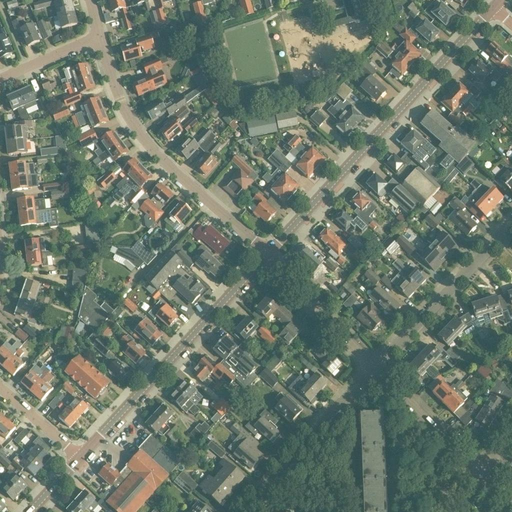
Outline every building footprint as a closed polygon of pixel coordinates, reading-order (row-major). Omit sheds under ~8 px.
[(50,0),(33,5),(35,11),(52,6),(50,0)] [(70,0),(55,4),(58,17),(73,13),(70,0)] [(108,0),(112,13),(120,10),(123,20),(120,20),(124,32),(137,28),(132,12),(127,13),(122,0),(108,0)] [(133,0),(135,6),(143,4),(145,13),(150,12),(146,0),(133,0)] [(157,0),(160,9),(165,8),(162,0),(157,0)] [(248,0),(239,0),(242,8),(244,17),(252,15),(250,5),(248,0)] [(273,0),(264,0),(267,10),(276,7),(273,0)] [(287,0),(290,8),(301,5),(299,0),(287,0)] [(367,0),(342,0),(349,24),(365,19),(363,12),(370,10),(367,0)] [(443,0),(455,10),(460,5),(462,8),(464,6),(466,6),(467,5),(467,3),(469,0),(443,0)] [(16,1),(6,4),(9,11),(18,7),(16,1)] [(202,2),(193,5),(198,25),(207,22),(202,2)] [(427,10),(424,13),(432,21),(435,17),(445,26),(446,25),(448,25),(450,23),(450,22),(454,17),(441,5),(440,5),(437,2),(434,2),(431,5),(430,6),(428,9),(427,10)] [(413,3),(408,9),(412,12),(409,15),(414,20),(422,11),(413,3)] [(163,10),(156,12),(159,23),(166,21),(163,10)] [(235,10),(228,12),(231,21),(238,19),(235,10)] [(156,12),(149,14),(152,25),(159,23),(156,12)] [(73,13),(58,17),(61,29),(63,29),(69,27),(71,27),(76,25),(73,13)] [(21,20),(13,24),(17,35),(22,33),(28,47),(40,42),(33,26),(25,29),(21,20)] [(44,21),(38,24),(45,40),(51,37),(44,21)] [(425,22),(417,31),(413,27),(408,32),(416,39),(420,35),(422,37),(420,39),(427,45),(428,43),(429,44),(430,43),(432,43),(434,41),(434,39),(438,34),(425,22)] [(0,59),(4,57),(6,58),(10,56),(10,55),(12,54),(9,47),(12,46),(8,39),(6,40),(3,34),(5,33),(2,28),(0,28),(0,59)] [(405,29),(400,36),(410,45),(416,39),(408,32),(405,29)] [(129,47),(121,49),(123,55),(122,56),(123,60),(125,61),(125,62),(141,57),(139,51),(142,50),(143,52),(154,48),(151,40),(159,37),(158,33),(150,36),(127,43),(129,47)] [(55,38),(57,43),(64,40),(61,35),(55,38)] [(382,42),(376,49),(386,59),(388,57),(393,62),(390,66),(394,69),(390,74),(397,81),(401,76),(402,76),(410,67),(391,49),(382,42)] [(493,43),(486,51),(493,57),(491,59),(502,69),(498,73),(502,76),(510,83),(511,80),(511,67),(504,60),(508,56),(493,43)] [(395,45),(391,49),(410,67),(418,58),(421,55),(412,47),(408,49),(403,44),(399,49),(395,45)] [(150,77),(133,84),(134,85),(133,86),(135,90),(136,91),(138,96),(166,84),(161,72),(159,73),(157,70),(161,68),(158,60),(143,66),(146,75),(149,74),(150,77)] [(365,61),(356,71),(368,81),(361,88),(377,102),(386,92),(371,78),(377,72),(365,61)] [(474,64),(468,71),(481,83),(486,77),(490,81),(492,79),(496,82),(502,76),(498,73),(493,69),(490,72),(478,61),(474,65),(474,64)] [(67,79),(61,81),(63,87),(91,77),(89,72),(89,70),(89,67),(87,66),(87,65),(72,70),(71,68),(64,70),(67,79)] [(91,77),(63,87),(64,91),(72,89),(74,95),(63,99),(66,107),(81,101),(79,94),(94,89),(94,88),(95,87),(94,83),(92,82),(91,77)] [(47,80),(41,83),(45,93),(56,89),(53,82),(49,84),(47,80)] [(204,92),(208,89),(214,85),(211,81),(197,89),(200,94),(204,92)] [(343,84),(335,93),(344,101),(352,92),(343,84)] [(454,89),(450,93),(461,104),(465,107),(462,110),(467,115),(474,108),(469,103),(475,98),(476,99),(482,93),(473,85),(468,91),(459,84),(458,85),(456,85),(453,87),(454,89)] [(489,86),(483,93),(491,101),(497,94),(489,86)] [(30,88),(18,93),(26,111),(37,106),(30,88)] [(213,90),(208,94),(218,109),(224,105),(213,90)] [(13,93),(6,96),(10,105),(6,107),(9,112),(12,111),(13,112),(17,110),(23,123),(30,120),(26,111),(18,93),(14,95),(13,93)] [(442,102),(441,103),(452,113),(461,104),(450,93),(446,98),(444,98),(442,100),(442,102)] [(159,101),(145,110),(145,111),(145,112),(147,116),(149,116),(152,121),(169,110),(172,115),(197,97),(196,97),(187,104),(182,96),(174,102),(172,100),(166,104),(163,99),(159,101)] [(45,97),(38,100),(44,114),(51,111),(45,97)] [(166,127),(160,132),(164,136),(164,138),(166,141),(168,141),(169,142),(181,131),(176,125),(189,114),(184,108),(198,99),(197,97),(172,115),(173,116),(164,124),(166,127)] [(75,116),(72,117),(74,123),(103,111),(101,106),(101,105),(100,100),(99,100),(98,99),(83,105),(85,111),(75,115),(75,116)] [(332,106),(332,107),(354,128),(363,118),(346,102),(343,105),(339,102),(338,104),(334,108),(332,106)] [(497,110),(489,103),(485,108),(493,115),(497,110)] [(75,114),(84,111),(81,105),(73,108),(75,114)] [(332,107),(327,111),(338,121),(334,126),(346,137),(354,128),(332,107)] [(66,108),(52,113),(55,121),(69,115),(66,108)] [(103,111),(74,123),(76,128),(80,126),(80,127),(90,123),(92,128),(108,122),(107,121),(108,120),(106,116),(105,116),(103,111)] [(318,111),(309,120),(318,128),(327,120),(318,111)] [(432,111),(420,125),(438,141),(439,140),(443,143),(438,148),(446,154),(455,162),(458,165),(467,155),(475,147),(477,144),(457,127),(453,131),(450,128),(450,127),(432,111)] [(295,112),(276,116),(279,129),(298,125),(295,112)] [(274,117),(247,123),(250,138),(277,132),(274,117)] [(193,118),(182,128),(187,133),(198,123),(193,118)] [(229,125),(234,131),(238,127),(233,121),(229,125)] [(19,128),(5,130),(7,143),(26,140),(25,133),(27,133),(26,128),(32,128),(31,122),(19,123),(19,128)] [(92,130),(90,131),(88,127),(80,130),(82,135),(78,138),(80,143),(95,135),(92,130)] [(189,138),(177,151),(178,151),(178,153),(181,155),(182,156),(187,160),(198,147),(203,152),(216,138),(208,130),(194,144),(189,138)] [(103,147),(95,153),(98,157),(121,142),(117,137),(117,135),(116,133),(114,132),(100,141),(103,147)] [(413,132),(409,137),(414,141),(412,143),(419,150),(420,149),(428,156),(433,150),(413,132)] [(98,141),(95,135),(80,143),(83,149),(98,141)] [(279,135),(277,136),(286,145),(283,148),(289,154),(294,149),(316,169),(325,160),(312,148),(307,153),(299,145),(302,142),(295,136),(289,142),(287,140),(286,142),(279,135)] [(408,136),(401,145),(413,156),(415,158),(412,162),(424,173),(429,168),(430,169),(435,163),(428,156),(420,149),(419,150),(412,143),(414,141),(409,137),(408,136)] [(206,155),(195,167),(200,171),(200,173),(203,175),(204,175),(205,176),(216,164),(210,158),(221,146),(214,140),(216,138),(203,152),(206,155)] [(26,140),(7,143),(8,156),(27,154),(26,140)] [(121,142),(98,157),(102,163),(110,157),(114,162),(128,152),(127,152),(128,150),(126,148),(124,147),(121,142)] [(475,147),(467,155),(472,159),(479,151),(475,147)] [(59,148),(40,151),(41,158),(60,155),(59,148)] [(294,149),(289,154),(299,162),(294,167),(307,179),(316,169),(294,149)] [(277,150),(272,155),(289,170),(293,165),(277,150)] [(446,172),(435,183),(436,184),(438,183),(441,185),(458,165),(455,162),(446,154),(437,164),(446,172)] [(289,170),(272,155),(267,161),(278,170),(271,177),(277,183),(292,196),(297,191),(296,190),(298,187),(285,175),(289,170)] [(394,155),(384,165),(405,183),(401,188),(391,178),(390,179),(419,205),(420,204),(423,207),(440,188),(439,187),(441,185),(438,183),(436,184),(435,183),(424,173),(412,162),(407,167),(394,155)] [(53,157),(37,159),(38,166),(54,164),(53,157)] [(97,166),(102,163),(98,157),(93,161),(97,166)] [(237,157),(232,162),(247,177),(252,171),(237,157)] [(455,169),(465,179),(476,167),(465,157),(455,169)] [(503,168),(491,180),(503,191),(506,187),(510,191),(511,189),(511,173),(508,170),(511,166),(511,165),(504,158),(499,164),(503,168)] [(127,177),(117,187),(121,190),(120,191),(143,169),(139,165),(139,163),(137,161),(135,161),(134,160),(122,172),(127,177)] [(10,168),(7,168),(7,176),(10,176),(11,179),(36,176),(36,175),(34,175),(33,164),(25,165),(25,164),(9,166),(10,168)] [(147,173),(143,169),(120,191),(124,195),(132,188),(136,192),(129,199),(134,204),(145,193),(140,189),(152,178),(151,177),(151,175),(148,173),(147,173)] [(239,171),(224,188),(237,200),(252,182),(239,171)] [(110,172),(98,183),(104,189),(116,178),(110,172)] [(484,173),(481,176),(489,184),(492,181),(484,173)] [(36,176),(11,179),(12,192),(28,190),(27,183),(37,182),(36,176)] [(368,184),(366,185),(381,199),(386,193),(389,197),(389,198),(409,216),(419,205),(390,179),(385,184),(375,176),(371,180),(369,180),(367,182),(368,184)] [(271,185),(268,189),(283,203),(287,200),(288,200),(292,196),(277,183),(274,187),(271,185)] [(60,184),(43,186),(44,193),(61,191),(60,184)] [(148,200),(140,209),(147,216),(145,218),(147,227),(149,229),(163,214),(160,211),(173,196),(161,185),(152,195),(155,197),(150,202),(148,200)] [(92,186),(82,193),(85,198),(96,191),(92,186)] [(481,186),(476,191),(494,208),(503,199),(492,190),(489,193),(481,186)] [(69,191),(51,193),(52,202),(70,200),(69,194),(74,194),(74,191),(69,191)] [(149,197),(152,195),(148,191),(145,194),(145,193),(134,204),(134,205),(132,207),(136,211),(150,198),(149,197)] [(476,191),(463,205),(473,214),(477,210),(485,218),(494,208),(476,191)] [(352,201),(350,203),(366,217),(374,207),(370,204),(370,203),(359,193),(355,197),(354,197),(352,199),(352,201)] [(254,203),(248,209),(259,219),(260,218),(266,224),(276,214),(265,204),(267,202),(258,194),(252,201),(254,203)] [(33,199),(18,201),(19,214),(46,211),(45,200),(33,201),(33,199)] [(456,200),(451,206),(459,214),(451,221),(467,236),(476,226),(461,212),(465,208),(456,200)] [(93,201),(90,207),(97,211),(101,204),(93,201)] [(181,203),(165,221),(175,229),(190,212),(181,203)] [(46,211),(19,214),(21,227),(52,224),(51,218),(57,218),(57,210),(46,211)] [(335,220),(334,221),(346,232),(350,227),(354,231),(356,229),(362,234),(369,227),(358,216),(354,219),(351,216),(349,218),(343,212),(338,216),(337,216),(335,218),(335,220)] [(396,220),(399,224),(400,224),(405,219),(400,215),(396,219),(396,220)] [(430,215),(425,221),(434,230),(440,224),(430,215)] [(371,222),(368,225),(370,226),(369,226),(374,230),(377,227),(373,223),(372,223),(371,222)] [(97,223),(85,224),(85,231),(98,230),(97,223)] [(191,229),(188,233),(193,237),(193,236),(198,241),(200,238),(219,255),(229,244),(210,227),(206,231),(201,227),(196,233),(191,229)] [(320,237),(318,238),(332,251),(329,254),(336,260),(348,248),(327,229),(323,233),(321,233),(319,235),(320,237)] [(440,232),(429,244),(446,260),(452,253),(449,250),(454,245),(440,232)] [(99,236),(86,238),(87,244),(100,243),(99,236)] [(352,236),(348,241),(359,251),(363,246),(352,236)] [(401,237),(396,243),(409,256),(415,250),(401,237)] [(389,238),(381,247),(391,256),(399,247),(389,238)] [(38,241),(24,243),(26,255),(45,253),(43,239),(38,239),(38,241)] [(131,250),(130,250),(144,264),(144,263),(148,267),(157,256),(148,252),(138,242),(137,243),(131,250)] [(429,244),(417,256),(431,269),(436,264),(439,267),(446,260),(429,244)] [(92,246),(76,247),(77,254),(92,253),(92,246)] [(203,257),(196,265),(203,271),(203,270),(209,275),(210,273),(216,279),(224,271),(211,259),(213,256),(202,246),(197,252),(203,257)] [(144,264),(130,250),(118,249),(115,256),(128,262),(138,270),(144,264)] [(300,258),(299,260),(314,274),(324,263),(314,254),(313,255),(307,250),(303,255),(302,254),(299,257),(300,258)] [(181,251),(176,257),(190,269),(195,264),(181,251)] [(357,251),(353,255),(362,264),(366,260),(357,251)] [(45,253),(26,255),(27,268),(41,266),(42,268),(48,267),(47,258),(53,257),(52,252),(45,253)] [(170,252),(144,280),(167,300),(176,291),(192,305),(209,287),(170,252)] [(340,258),(337,262),(342,267),(345,263),(340,258)] [(401,266),(397,270),(417,290),(427,280),(415,269),(410,275),(401,266)] [(369,270),(364,276),(375,286),(380,281),(369,270)] [(385,277),(381,281),(391,291),(392,291),(396,287),(397,288),(408,299),(417,290),(397,270),(400,273),(391,283),(385,277)] [(27,282),(22,294),(36,298),(40,287),(27,282)] [(85,287),(78,319),(95,334),(110,316),(94,302),(96,299),(96,296),(85,287)] [(378,288),(369,297),(384,311),(383,312),(387,316),(389,315),(391,317),(394,314),(395,316),(397,316),(400,312),(400,310),(399,309),(400,308),(388,296),(388,297),(378,288)] [(156,291),(150,297),(155,301),(160,295),(156,291)] [(22,294),(19,305),(32,310),(36,298),(22,294)] [(352,295),(343,305),(348,310),(358,300),(352,295)] [(496,297),(484,301),(491,324),(490,321),(497,318),(498,320),(503,324),(504,324),(505,325),(511,323),(507,310),(506,307),(500,309),(496,297)] [(127,299),(122,304),(133,314),(138,309),(127,299)] [(257,311),(252,316),(261,324),(265,319),(267,320),(272,315),(286,329),(279,337),(289,346),(305,328),(275,301),(272,304),(267,299),(266,299),(267,299),(257,310),(256,310),(257,311)] [(471,305),(473,311),(466,315),(475,331),(477,334),(482,331),(479,328),(491,324),(484,301),(471,305)] [(160,313),(156,317),(169,329),(170,327),(170,328),(174,325),(173,324),(178,319),(170,312),(172,311),(166,306),(165,308),(161,304),(156,309),(160,313)] [(19,305),(15,316),(28,321),(27,323),(35,326),(38,317),(43,318),(44,314),(37,311),(32,310),(19,305)] [(367,308),(358,318),(372,332),(373,331),(375,331),(377,328),(377,326),(382,322),(377,317),(380,313),(373,306),(369,310),(367,308)] [(475,331),(466,315),(458,320),(456,318),(447,328),(457,338),(461,333),(463,335),(465,337),(475,331)] [(236,333),(234,335),(245,346),(256,334),(256,333),(254,331),(257,328),(248,319),(235,332),(236,333)] [(110,321),(103,329),(109,334),(116,327),(110,321)] [(145,321),(136,331),(152,346),(154,345),(155,345),(157,343),(157,341),(161,337),(155,331),(155,330),(145,321)] [(62,324),(58,340),(71,343),(75,327),(62,324)] [(28,325),(23,330),(33,340),(38,334),(28,325)] [(263,327),(259,332),(266,339),(270,334),(263,327)] [(447,328),(438,337),(448,347),(457,338),(447,328)] [(28,337),(19,330),(15,335),(24,342),(28,337)] [(488,331),(484,335),(489,340),(493,336),(488,331)] [(270,334),(266,339),(272,344),(276,340),(270,334)] [(145,354),(132,343),(134,341),(128,335),(126,337),(124,336),(120,341),(128,347),(123,352),(136,364),(137,363),(138,364),(142,359),(141,358),(145,354)] [(99,338),(92,346),(104,356),(104,357),(113,365),(108,370),(120,381),(121,380),(122,381),(125,377),(124,377),(128,372),(122,367),(123,366),(117,360),(116,361),(107,353),(111,349),(99,338)] [(222,338),(212,348),(214,350),(213,350),(237,372),(233,377),(235,379),(247,389),(262,373),(257,368),(257,367),(224,338),(223,339),(222,338)] [(6,344),(0,350),(0,365),(3,368),(12,358),(16,354),(19,350),(22,347),(17,342),(11,349),(6,344)] [(319,343),(311,351),(324,364),(322,367),(331,376),(332,375),(334,377),(338,372),(337,370),(341,366),(335,360),(336,360),(319,343)] [(429,346),(419,357),(430,367),(435,361),(436,362),(445,361),(451,367),(455,362),(446,353),(438,346),(434,350),(429,346)] [(450,349),(446,353),(455,362),(460,358),(450,349)] [(24,354),(19,350),(16,354),(20,358),(24,354)] [(78,357),(64,373),(95,400),(109,384),(78,357)] [(206,357),(198,365),(210,376),(212,374),(220,381),(221,379),(229,386),(235,379),(233,377),(228,372),(220,365),(217,368),(206,357)] [(419,357),(409,367),(413,371),(417,374),(420,377),(425,372),(433,380),(439,376),(430,367),(419,357)] [(22,367),(12,358),(3,368),(13,377),(22,367)] [(305,358),(301,363),(313,374),(317,369),(305,358)] [(47,375),(51,370),(50,369),(51,368),(47,364),(44,368),(44,367),(35,378),(30,374),(21,384),(31,393),(40,383),(44,379),(47,375)] [(271,373),(275,369),(270,364),(266,369),(271,373)] [(193,373),(192,374),(202,384),(203,383),(207,387),(212,382),(208,378),(210,376),(198,365),(193,372),(193,373)] [(483,366),(477,373),(485,379),(491,373),(483,366)] [(266,369),(259,376),(272,389),(279,381),(271,373),(266,369)] [(409,382),(417,374),(413,371),(405,379),(409,382)] [(316,375),(307,384),(318,394),(327,385),(316,375)] [(318,394),(307,384),(300,377),(288,390),(303,404),(306,400),(312,406),(317,400),(315,397),(318,394)] [(443,383),(433,393),(443,404),(463,384),(460,381),(454,387),(453,385),(449,389),(443,383)] [(66,382),(61,388),(70,396),(75,391),(66,382)] [(182,384),(177,389),(194,405),(193,404),(197,401),(199,403),(203,398),(203,397),(186,382),(183,385),(182,384)] [(217,382),(212,388),(216,392),(222,386),(217,382)] [(51,392),(40,383),(31,393),(41,402),(51,392)] [(224,384),(220,390),(227,394),(230,389),(224,384)] [(463,384),(443,404),(453,414),(463,404),(463,403),(467,399),(458,390),(463,384)] [(511,390),(502,384),(498,389),(511,397),(511,390)] [(489,401),(484,409),(496,417),(496,416),(497,417),(500,416),(502,414),(501,411),(500,410),(504,404),(502,403),(503,400),(510,404),(511,401),(511,397),(498,389),(494,387),(490,393),(490,395),(486,400),(489,401)] [(173,396),(170,399),(186,414),(194,405),(177,389),(171,395),(173,396)] [(247,392),(242,397),(248,402),(252,398),(251,397),(247,392)] [(60,402),(64,398),(60,394),(56,398),(60,402)] [(294,407),(296,405),(287,396),(285,398),(280,394),(274,400),(279,404),(275,409),(290,424),(300,413),(294,407)] [(53,402),(49,406),(53,410),(56,407),(60,410),(64,406),(60,402),(56,398),(54,397),(51,400),(53,402)] [(60,402),(64,406),(68,409),(78,418),(88,408),(77,399),(72,405),(64,398),(60,402)] [(221,399),(217,404),(226,412),(230,408),(221,399)] [(471,400),(462,409),(466,413),(471,408),(476,403),(471,400)] [(476,403),(471,408),(480,414),(476,421),(482,425),(479,430),(485,434),(496,417),(484,409),(476,403)] [(217,404),(213,408),(222,416),(226,412),(217,404)] [(159,411),(155,416),(164,425),(173,416),(163,406),(162,407),(161,406),(157,410),(159,411)] [(68,409),(59,419),(69,429),(78,418),(68,409)] [(262,419),(254,428),(272,444),(280,435),(273,429),(275,427),(272,425),(276,421),(264,410),(259,416),(262,419)] [(468,412),(459,420),(466,426),(474,418),(468,412)] [(383,511),(380,414),(360,415),(360,416),(362,416),(365,511),(383,511)] [(150,421),(146,425),(156,434),(158,432),(163,436),(165,435),(169,438),(174,434),(169,430),(164,425),(155,416),(153,417),(152,416),(148,420),(150,421)] [(5,420),(0,425),(0,434),(6,440),(15,429),(5,420)] [(173,425),(169,430),(174,434),(177,430),(173,425)] [(200,425),(195,430),(203,437),(207,432),(200,425)] [(195,430),(191,434),(198,441),(203,437),(195,430)] [(245,442),(234,455),(251,470),(263,457),(251,447),(256,441),(243,430),(238,436),(245,442)] [(22,433),(14,442),(18,446),(26,437),(22,433)] [(110,507),(114,511),(136,511),(180,463),(151,436),(138,450),(141,452),(120,475),(116,470),(115,471),(108,465),(104,470),(103,470),(100,472),(100,474),(99,475),(112,486),(118,491),(106,504),(110,507)] [(33,451),(29,456),(42,468),(50,459),(40,449),(44,445),(39,441),(31,449),(33,451)] [(211,442),(206,447),(221,460),(225,455),(211,442)] [(4,449),(0,453),(6,458),(10,454),(4,449)] [(0,452),(0,462),(7,469),(12,464),(6,458),(0,452)] [(19,456),(12,464),(21,472),(25,468),(34,476),(36,475),(38,475),(43,470),(42,468),(29,456),(24,461),(19,456)] [(224,469),(217,477),(233,491),(244,479),(223,460),(219,465),(224,469)] [(8,476),(5,480),(20,493),(26,486),(10,471),(7,475),(8,476)] [(182,473),(178,478),(193,491),(197,486),(182,473)] [(208,477),(199,488),(220,506),(233,491),(217,477),(213,481),(208,477)] [(178,478),(173,483),(189,496),(193,491),(178,478)] [(1,482),(0,482),(0,488),(13,501),(20,493),(5,480),(2,483),(1,482)] [(77,500),(76,502),(87,511),(92,511),(98,506),(94,502),(94,501),(84,492),(81,496),(78,496),(76,498),(77,500)] [(106,511),(114,511),(110,507),(109,508),(101,500),(97,504),(104,511),(105,511),(106,511)] [(193,509),(190,511),(207,511),(194,500),(189,505),(193,509)] [(87,511),(76,502),(67,511),(87,511)]
